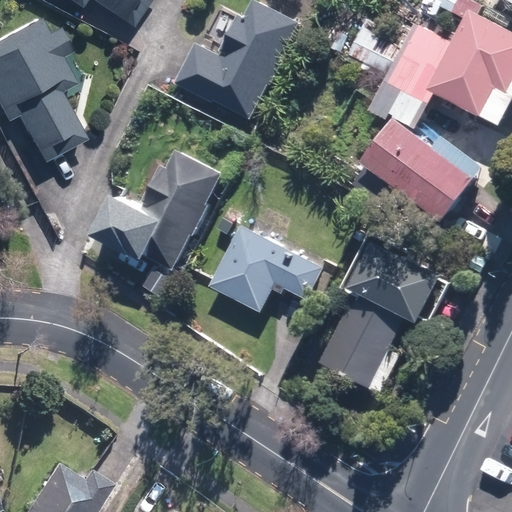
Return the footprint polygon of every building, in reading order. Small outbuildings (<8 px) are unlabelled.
[(64,0),(80,10),(86,0),(90,0),(131,27),(149,0),(64,0)] [(304,23),(260,0),(255,0),(247,16),(243,13),(225,49),(228,50),(225,56),(198,42),(177,82),(216,103),(218,100),(253,118),(271,83),(274,85),(290,54),(288,53),(304,23)] [(505,124),(511,110),(511,27),(474,8),(433,87),(505,124)] [(47,33),(39,18),(0,38),(0,113),(5,123),(17,117),(41,164),(85,141),(60,92),(74,85),(60,58),(70,52),(57,28),(47,33)] [(370,26),(350,60),(392,84),(411,50),(370,26)] [(481,176),(400,116),(367,159),(448,219),(481,176)] [(180,149),(171,167),(165,164),(146,201),(148,202),(146,206),(121,193),(100,233),(139,253),(140,250),(177,269),(195,235),(197,237),(213,206),(209,204),(226,173),(180,149)] [(328,267),(245,224),(214,285),(264,311),(277,287),(286,292),(289,287),(312,299),(328,267)] [(422,322),(449,274),(376,234),(348,285),(359,292),(322,360),(374,388),(413,317),(422,322)] [(92,511),(98,502),(107,488),(83,473),(76,485),(49,468),(20,511),(92,511)]
